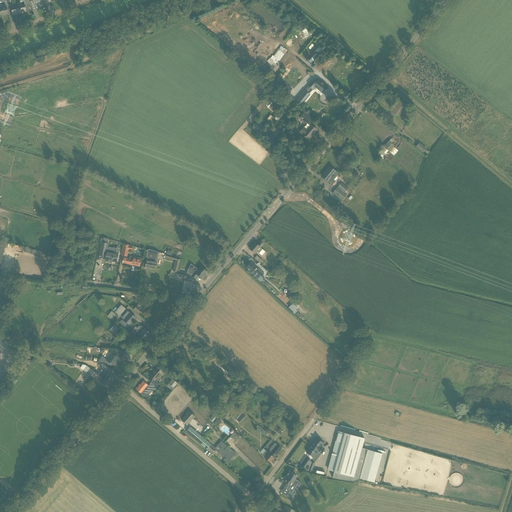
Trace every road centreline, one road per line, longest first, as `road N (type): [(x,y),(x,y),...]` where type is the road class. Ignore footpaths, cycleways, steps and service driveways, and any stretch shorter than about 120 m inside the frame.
road 1 (unclassified): [(121,384),(446,0)]
road 2 (unclassified): [(253,497),(121,384)]
road 3 (unclassified): [(12,511),(121,384)]
